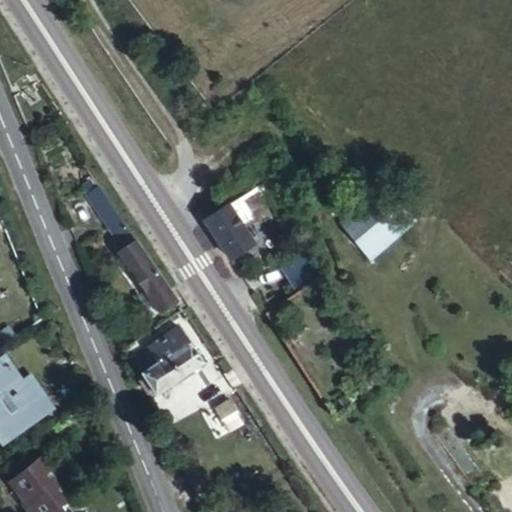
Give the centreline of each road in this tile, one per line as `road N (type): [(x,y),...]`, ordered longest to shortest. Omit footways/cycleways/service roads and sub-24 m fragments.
road 1 (primary): [(358,511),(20,0)]
road 2 (secondary): [(164,511),(32,217),(0,125)]
